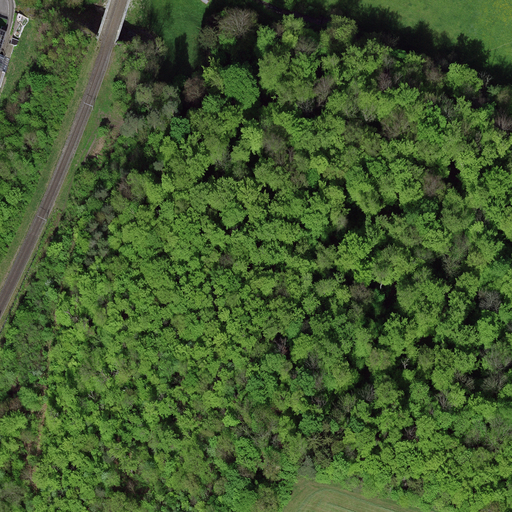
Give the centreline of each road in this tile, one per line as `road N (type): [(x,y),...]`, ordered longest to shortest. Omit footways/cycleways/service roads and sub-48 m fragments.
road 1 (track): [(157,121),(245,120),(328,136),(511,198)]
road 2 (track): [(35,511),(74,251)]
road 3 (track): [(74,251),(110,153),(131,128),(157,121)]
